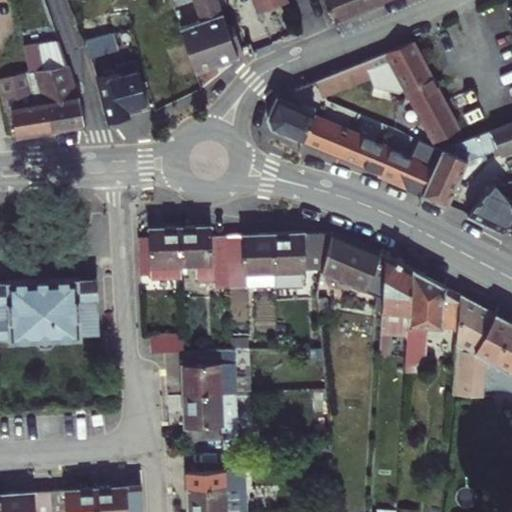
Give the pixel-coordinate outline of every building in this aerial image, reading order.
[(240,25),(234,27),(224,0),(177,0),(204,71),(251,54),(240,25)] [(257,0),(268,27),(300,16),(293,0),(257,0)] [(328,0),(336,20),(356,12),(350,0),(328,0)] [(350,0),(356,12),(375,5),(373,0),(350,0)] [(435,146),(471,127),(420,31),(328,80),(332,87),(392,64),(435,146)] [(99,59),(116,54),(110,32),(92,38),(99,59)] [(46,131),(82,124),(69,65),(60,43),(21,53),(24,68),(25,74),(41,70),(48,102),(39,104),(46,131)] [(14,136),(46,131),(39,104),(48,102),(41,70),(25,74),(24,68),(21,69),(26,87),(30,102),(6,107),(14,136)] [(134,107),(152,101),(141,70),(127,75),(125,68),(101,76),(116,120),(136,113),(134,107)] [(6,107),(30,102),(26,87),(0,94),(0,105),(1,108),(6,107)] [(377,179),(426,199),(446,152),(417,140),(407,162),(320,122),(322,117),(284,102),(275,125),(281,136),(301,145),(302,143),(378,176),(377,179)] [(504,231),(511,227),(511,210),(509,205),(495,185),(492,187),(475,219),(504,231)] [(220,286),(236,286),(234,238),(222,238),(221,226),(187,227),(189,266),(203,265),(204,281),(220,280),(220,286)] [(158,281),(169,280),(165,227),(153,228),(154,248),(144,248),(145,276),(158,276),(158,281)] [(189,280),(189,266),(187,227),(165,227),(169,280),(189,280)] [(326,282),(328,276),(342,236),(340,235),(278,237),(280,284),(326,282)] [(380,312),(390,313),(394,260),(356,243),(342,236),(328,276),(381,299),(380,312)] [(236,286),(280,284),(278,237),(234,238),(236,286)] [(412,303),(419,304),(422,274),(394,260),(390,313),(388,335),(396,336),(398,315),(410,316),(412,303)] [(81,332),(96,331),(94,274),(81,275),(81,272),(2,274),(2,279),(0,278),(0,336),(8,336),(8,338),(31,337),(31,342),(39,346),(51,346),(58,340),(58,336),(81,335),(81,332)] [(467,333),(470,297),(422,274),(419,304),(414,360),(433,361),(436,330),(467,333)] [(507,363),(504,361),(511,342),(511,318),(470,297),(467,333),(460,394),(484,397),(487,366),(507,363)] [(194,393),(233,392),(232,349),(198,350),(198,362),(194,362),(194,393)] [(248,411),(234,411),(233,392),(194,393),(195,436),(248,434),(248,411)] [(196,482),(248,481),(248,464),(196,465),(196,482)] [(197,511),(249,510),(248,481),(196,482),(197,511)] [(57,511),(105,511),(105,493),(57,494),(57,511)] [(148,511),(147,493),(105,493),(105,511),(148,511)] [(10,511),(57,511),(57,494),(9,497),(10,511)] [(10,511),(9,497),(0,497),(0,511),(10,511)]
